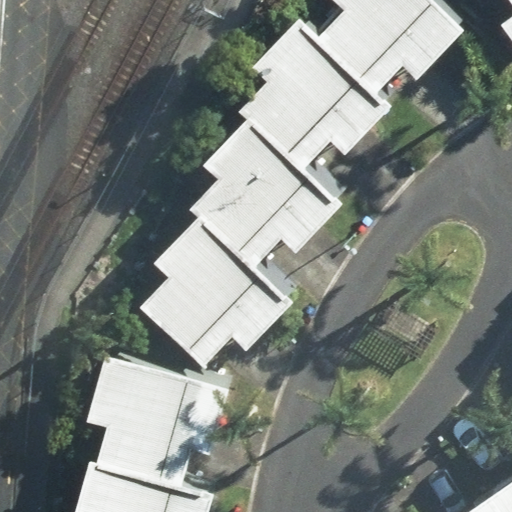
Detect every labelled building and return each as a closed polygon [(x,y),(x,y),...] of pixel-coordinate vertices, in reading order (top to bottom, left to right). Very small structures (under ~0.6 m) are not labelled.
[(359,0),(340,20),(402,78),(427,51),(442,65),(488,16),(470,0),(359,0)] [(263,94),(272,102),(328,154),(353,128),(369,143),(417,92),(402,78),(340,20),(322,3),(275,52),(290,66),(263,94)] [(214,195),(222,202),(278,255),(305,227),(319,240),(366,190),(328,154),(272,102),(226,151),(242,165),(214,195)] [(315,289),(278,255),(222,202),(179,247),(193,261),(164,291),(228,351),(256,322),(271,336),(315,289)] [(130,411),(121,447),(205,469),(214,434),(233,439),(250,375),(128,344),(112,407),(130,411)] [(226,511),(236,477),(205,469),(121,447),(114,446),(98,510),(103,511),(226,511)] [(511,511),(511,482),(496,493),(506,508),(508,511),(511,511)]
